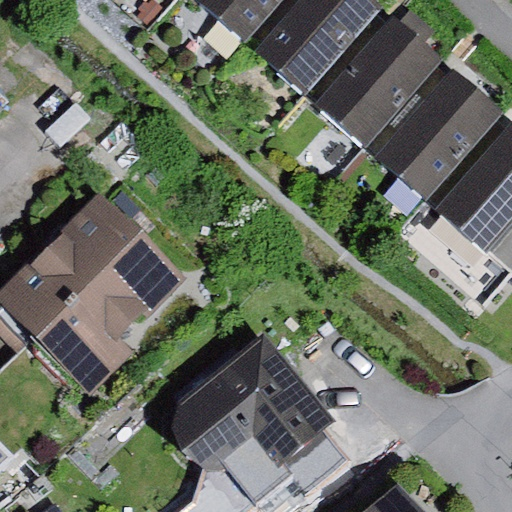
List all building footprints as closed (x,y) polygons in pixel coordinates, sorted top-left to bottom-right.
[(285,0),(195,0),(247,44),(285,0)] [(384,11),(372,0),(285,0),(247,44),(306,97),(384,11)] [(444,65),(384,11),(306,97),(367,151),(444,65)] [(503,115),(444,65),(367,151),(427,204),(503,115)] [(511,122),(503,115),(427,204),(486,253),(487,251),(511,221),(511,122)] [(101,201),(0,300),(0,335),(19,354),(31,342),(79,390),(91,401),(136,356),(124,344),(184,285),(101,201)] [(511,221),(487,251),(511,273),(511,221)] [(178,407),(174,434),(184,454),(204,471),(233,473),(251,459),(265,477),(330,426),(263,341),(178,407)] [(31,342),(19,354),(0,373),(0,474),(79,390),(31,342)] [(425,511),(399,484),(369,511),(425,511)]
